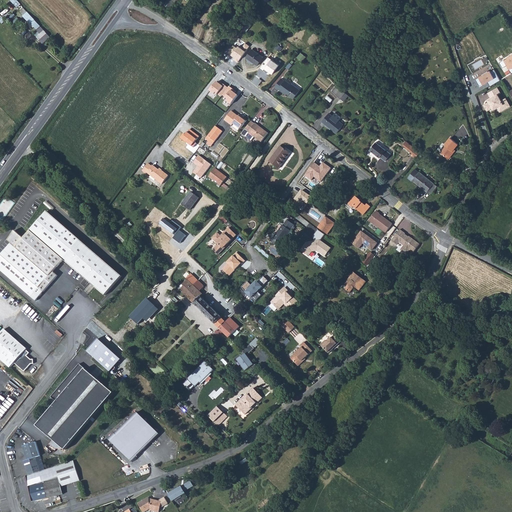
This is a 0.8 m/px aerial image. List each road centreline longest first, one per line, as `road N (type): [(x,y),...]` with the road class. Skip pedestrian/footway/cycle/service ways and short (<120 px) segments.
road 1 (residential): [(445,236),(411,306),(242,444),(61,511)]
road 2 (unknown): [(20,147),(158,275),(187,255),(229,304)]
road 3 (primary): [(114,13),(0,177)]
road 4 (unknown): [(145,319),(113,366),(112,393),(196,466)]
road 5 (residential): [(322,143),(174,32)]
road 6 (unknown): [(290,117),(183,255)]
road 7 (track): [(486,156),(429,0)]
road 8 (residential): [(0,451),(70,351),(77,312)]
road 9 (residential): [(322,143),(248,246),(273,270)]
road 10 (residential): [(445,236),(322,143)]
road 11 (residential): [(511,132),(482,162),(445,236)]
